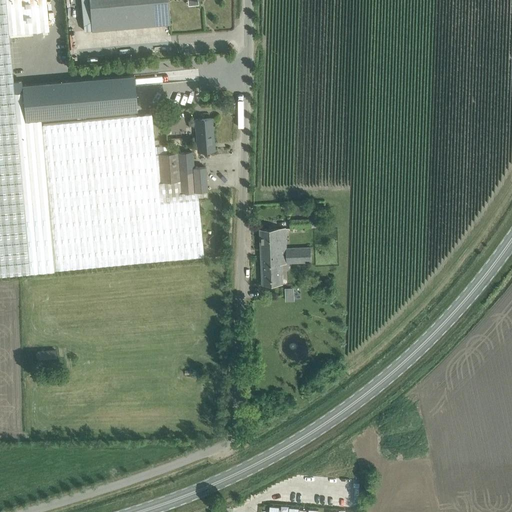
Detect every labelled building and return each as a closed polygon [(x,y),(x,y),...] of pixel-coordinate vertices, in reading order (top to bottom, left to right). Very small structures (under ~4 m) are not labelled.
[(0,0),(0,273),(203,255),(197,191),(180,192),(179,185),(176,153),(167,153),(158,154),(156,154),(152,114),(41,124),(40,117),(137,108),(134,74),(21,83),(22,91),(14,91),(9,32),(5,0),(0,0)] [(5,0),(9,32),(48,29),(46,0),(5,0)] [(89,0),(92,30),(160,24),(169,23),(167,0),(89,0)] [(212,149),(211,130),(213,130),(212,118),(196,119),(198,151),(214,150),(214,149),(212,149)] [(192,151),(176,153),(179,185),(180,192),(197,191),(207,190),(207,183),(205,166),(193,167),(192,151)] [(308,232),(308,227),(316,227),(316,218),(290,220),(291,228),(305,227),(305,232),(308,232)] [(262,256),(281,255),(287,255),(286,248),(287,248),(286,228),(261,229),(262,256)] [(263,283),(273,283),(282,282),(281,263),(312,262),(311,247),(287,248),(286,248),(287,255),(281,255),(262,256),(263,283)] [(38,362),(47,362),(57,361),(56,350),(37,351),(38,362)] [(151,460),(151,450),(121,451),(121,461),(151,460)] [(399,500),(419,496),(415,472),(395,476),(399,500)] [(511,511),(511,488),(393,511),(511,511)]
